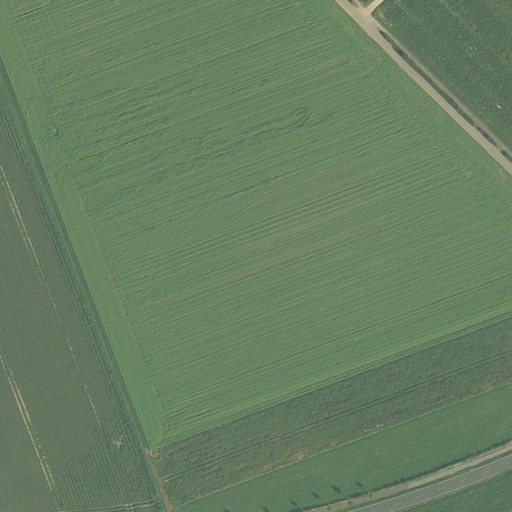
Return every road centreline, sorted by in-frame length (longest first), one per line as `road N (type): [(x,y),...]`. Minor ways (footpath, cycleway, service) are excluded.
road 1 (unclassified): [(338,0),(511,171)]
road 2 (tertiary): [(370,511),(511,461)]
